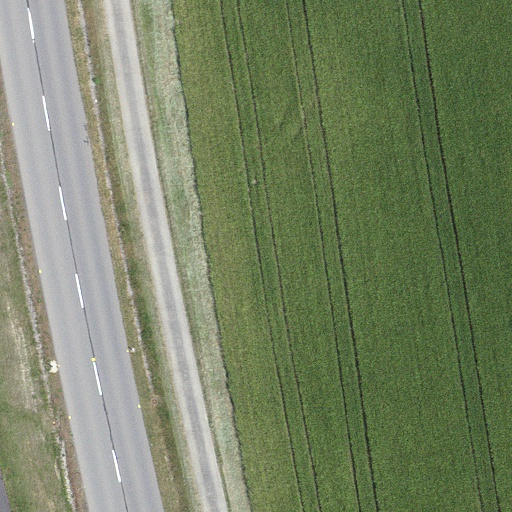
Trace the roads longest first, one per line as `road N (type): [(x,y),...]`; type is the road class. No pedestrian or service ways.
road 1 (primary): [(27,0),(127,511)]
road 2 (track): [(116,0),(214,511)]
